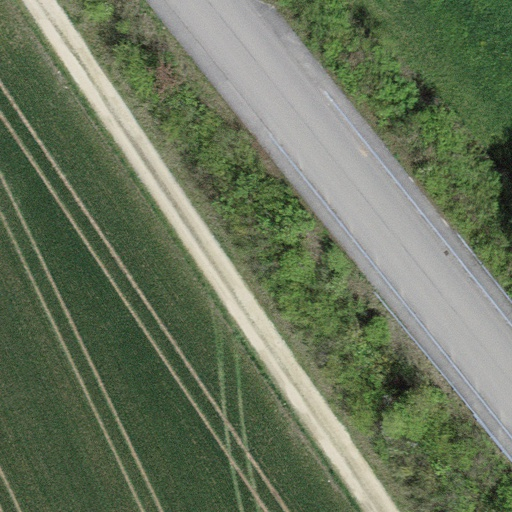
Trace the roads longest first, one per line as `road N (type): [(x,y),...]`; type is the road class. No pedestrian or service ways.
road 1 (track): [(38,0),(386,511)]
road 2 (unclassified): [(511,381),(208,0)]
